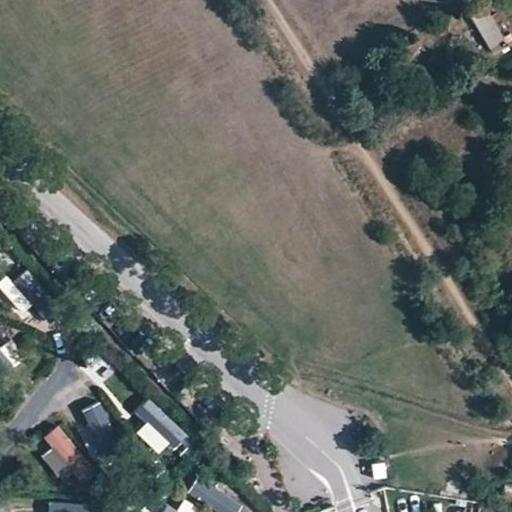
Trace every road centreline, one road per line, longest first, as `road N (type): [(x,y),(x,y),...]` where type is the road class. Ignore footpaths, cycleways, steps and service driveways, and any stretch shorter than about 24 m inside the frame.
road 1 (unclassified): [(0,146),(269,393),(314,438),(353,496)]
road 2 (track): [(265,0),(511,384)]
